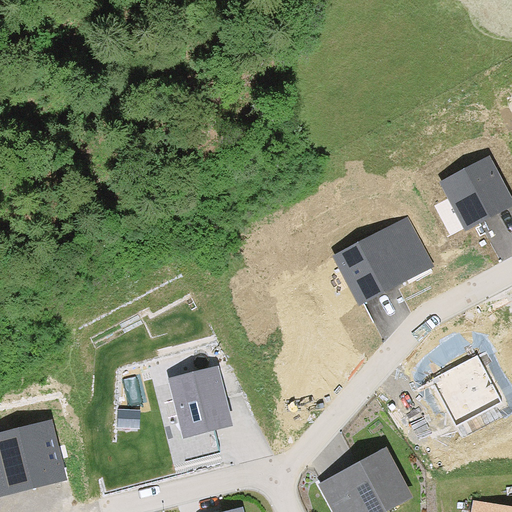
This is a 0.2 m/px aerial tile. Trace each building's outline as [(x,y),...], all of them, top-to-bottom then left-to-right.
[(511,196),(489,155),(439,182),(466,232),(511,206),(511,196)] [(409,216),(332,256),(358,305),(434,266),(409,216)] [(477,357),(432,381),(455,426),(501,402),(477,357)] [(232,432),(218,371),(169,382),(183,443),(232,432)] [(51,421),(0,433),(0,485),(2,494),(66,478),(51,421)] [(396,511),(412,504),(386,453),(320,487),(333,511),(396,511)]
